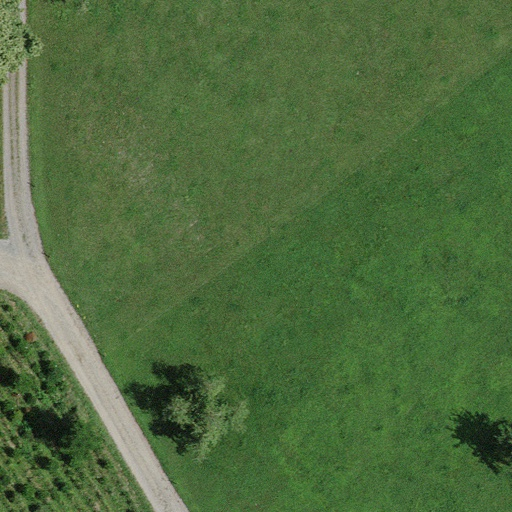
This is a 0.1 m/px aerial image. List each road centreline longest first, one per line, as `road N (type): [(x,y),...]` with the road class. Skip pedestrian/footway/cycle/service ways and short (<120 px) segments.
road 1 (track): [(36,279),(16,194),(13,0)]
road 2 (track): [(172,511),(36,279)]
